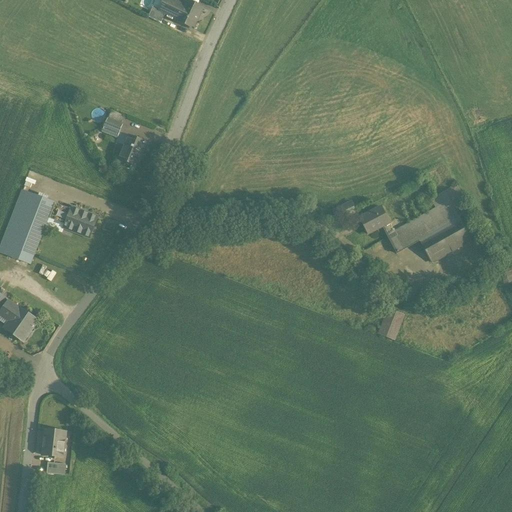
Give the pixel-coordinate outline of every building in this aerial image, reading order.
[(203,9),(187,1),(185,6),(172,0),(164,0),(159,11),(178,20),(177,21),(193,29),(203,9)] [(125,117),(111,111),(108,119),(122,125),(125,117)] [(108,119),(104,127),(119,133),(122,125),(108,119)] [(146,143),(129,136),(119,160),(136,167),(146,143)] [(54,203),(22,191),(2,243),(33,255),(48,218),(54,204),(54,203)] [(449,201),(394,232),(387,236),(396,253),(396,254),(420,241),(432,263),(471,242),(449,201)] [(351,203),(333,212),(338,221),(356,212),(351,203)] [(71,210),(54,204),(48,218),(66,225),(71,210)] [(381,207),(359,219),(368,235),(383,227),(387,236),(394,232),(389,224),(390,223),(381,207)] [(97,218),(72,209),(71,210),(66,225),(64,228),(90,237),(97,218)] [(33,255),(2,243),(0,248),(0,253),(30,265),(33,255)] [(511,285),(511,266),(498,271),(503,288),(511,285)] [(0,294),(0,311),(0,312),(8,301),(8,300),(0,294)] [(8,301),(0,312),(0,311),(0,315),(10,322),(19,309),(8,301)] [(37,321),(20,308),(19,309),(10,322),(5,329),(13,335),(14,333),(22,338),(29,327),(32,328),(37,321)] [(406,317),(389,311),(380,335),(398,341),(406,317)] [(29,327),(22,338),(27,341),(34,330),(32,328),(29,327)] [(65,432),(45,430),(42,456),(63,458),(65,432)] [(65,465),(48,463),(46,474),(64,475),(65,465)]
